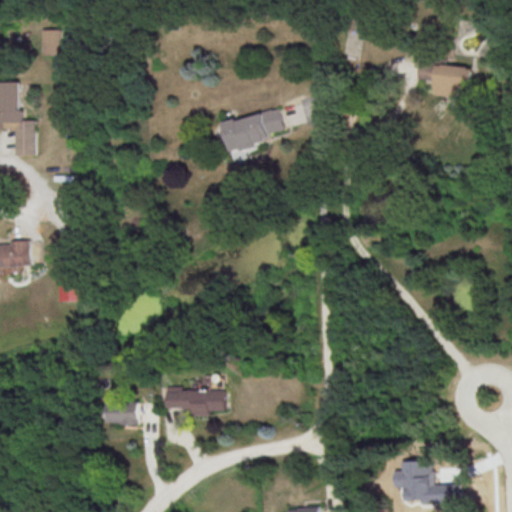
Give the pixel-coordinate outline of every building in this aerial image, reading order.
[(45,28),(46,55),(66,54),(65,27),(45,28)] [(422,77),(438,79),(436,95),(473,98),(475,66),(423,61),(422,77)] [(39,153),(39,119),(25,119),(25,80),(2,80),(3,112),(8,112),(8,120),(0,119),(0,128),(19,128),(19,153),(39,153)] [(288,128),(283,108),(227,120),(234,150),(275,141),(273,131),(288,128)] [(0,243),(0,266),(46,264),(45,246),(34,246),(33,241),(0,243)] [(82,299),(81,274),(62,274),(62,300),(82,299)] [(227,389),(184,388),(184,385),(169,385),(169,407),(194,407),(194,414),(212,414),(212,409),(227,409),(227,389)] [(141,401),(110,401),(109,422),(141,423),(141,401)] [(461,483),(436,483),(436,461),(404,461),(404,469),(397,469),(398,486),(409,486),(409,500),(461,500),(461,483)]
